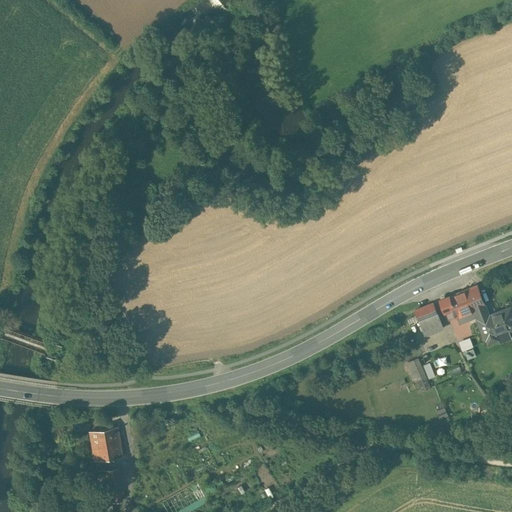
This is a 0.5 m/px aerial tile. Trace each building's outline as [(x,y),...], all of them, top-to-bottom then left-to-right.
[(476,285),(449,297),(457,317),(474,310),(478,320),(477,320),(485,339),(486,339),(488,343),(498,339),(496,334),(508,329),(509,330),(511,328),(511,311),(510,307),(489,315),(485,305),(484,305),(476,285)] [(449,297),(440,300),(448,320),(457,317),(449,297)] [(433,303),(415,310),(424,335),(443,328),(433,303)] [(475,337),(464,340),(470,359),(481,355),(475,337)] [(413,380),(421,377),(424,390),(433,387),(424,357),(408,361),(413,380)] [(427,364),(431,378),(439,375),(435,361),(427,364)] [(440,418),(451,416),(450,408),(439,410),(440,418)] [(116,426),(89,431),(94,460),(121,455),(116,426)] [(120,472),(97,476),(98,480),(102,498),(103,503),(103,505),(125,501),(120,472)]
